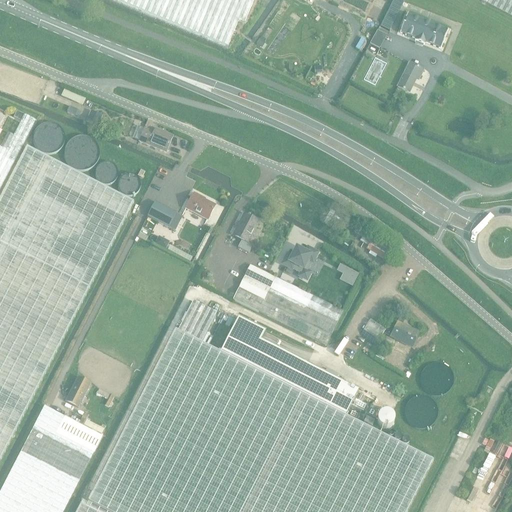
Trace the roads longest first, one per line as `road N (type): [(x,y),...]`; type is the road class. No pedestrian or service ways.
road 1 (unclassified): [(90,87),(342,197),(511,339)]
road 2 (primary): [(480,221),(322,128),(215,83),(161,70)]
road 3 (primary): [(251,113),(337,155),(472,239)]
road 4 (unclassified): [(90,87),(113,82),(251,113)]
road 5 (primary): [(161,70),(13,8)]
